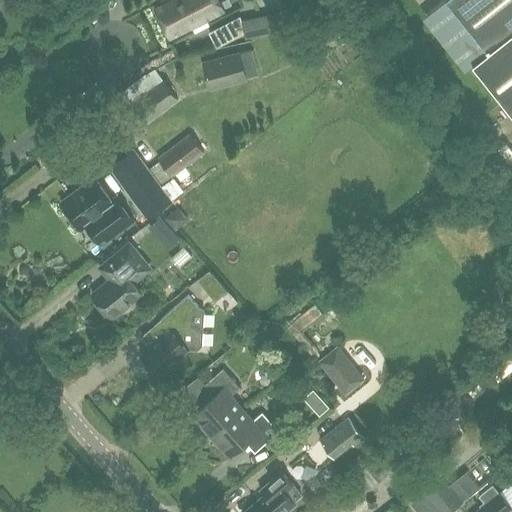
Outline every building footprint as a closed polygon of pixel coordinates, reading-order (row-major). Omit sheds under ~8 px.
[(218,0),(174,0),(156,9),(170,38),(224,11),(218,0)] [(511,0),(448,0),(489,51),(474,64),(511,112),(511,0)] [(244,20),(242,21),(244,32),(246,38),(282,30),(278,13),(244,20)] [(316,44),(326,40),(320,26),(310,31),(316,44)] [(212,87),(259,75),(253,50),(205,63),(212,87)] [(145,124),(178,99),(164,80),(131,104),(145,124)] [(171,178),(204,154),(189,133),(156,158),(171,178)] [(133,151),(112,166),(138,202),(149,216),(170,201),(169,201),(159,187),(147,170),(133,151)] [(81,228),(93,220),(107,239),(134,220),(120,200),(115,203),(96,177),(62,202),(81,228)] [(137,202),(129,208),(139,222),(147,217),(137,202)] [(160,217),(148,228),(167,249),(179,238),(160,217)] [(110,316),(139,292),(129,281),(146,267),(130,248),(103,270),(113,282),(95,297),(110,316)] [(215,302),(227,292),(209,271),(198,280),(215,302)] [(204,345),(204,331),(199,325),(192,324),(193,311),(199,306),(189,294),(161,319),(171,329),(160,339),(154,339),(151,341),(151,347),(142,354),(160,374),(178,360),(184,359),(184,353),(188,349),(199,349),(204,345)] [(213,434),(243,407),(231,395),(241,386),(224,367),(206,383),(216,394),(194,413),(213,434)] [(365,379),(356,368),(336,384),(345,395),(365,379)] [(243,407),(213,434),(231,455),(253,436),(262,446),(280,430),(263,411),(254,420),(243,407)] [(353,447),(364,438),(348,417),(319,440),(334,459),(352,445),(353,447)] [(369,489),(390,473),(378,458),(357,473),(369,489)] [(285,511),(297,502),(295,499),(303,492),(283,470),(262,488),(267,493),(245,511),(285,511)] [(440,474),(420,490),(422,493),(437,511),(451,511),(463,503),(463,502),(480,488),(467,473),(467,472),(450,486),(440,474)] [(507,511),(511,508),(511,506),(493,484),(479,495),(486,503),(475,511),(507,511)]
